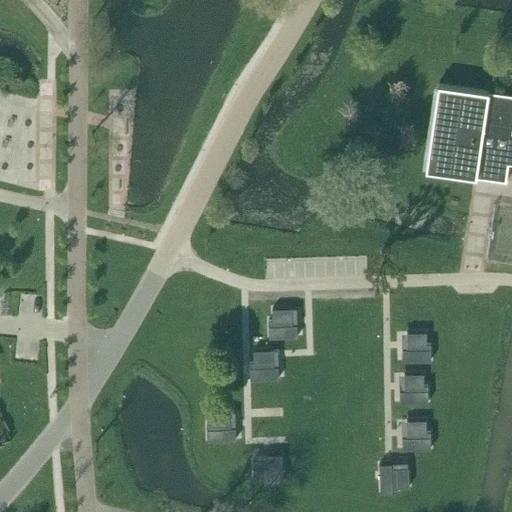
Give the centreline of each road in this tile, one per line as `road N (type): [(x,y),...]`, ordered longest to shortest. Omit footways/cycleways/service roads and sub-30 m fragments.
road 1 (residential): [(80,402),(305,0)]
road 2 (unclassified): [(80,402),(78,52)]
road 3 (unclassified): [(80,402),(0,495)]
